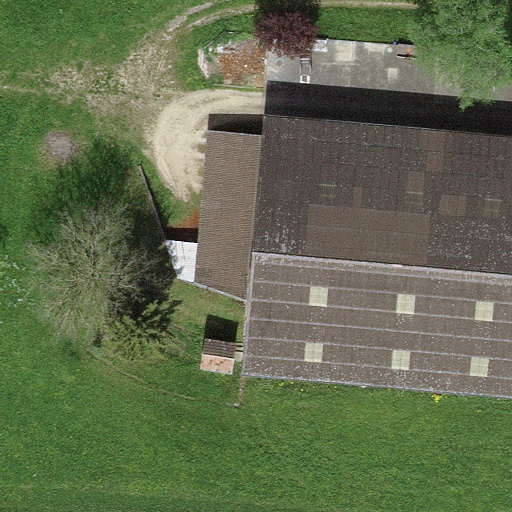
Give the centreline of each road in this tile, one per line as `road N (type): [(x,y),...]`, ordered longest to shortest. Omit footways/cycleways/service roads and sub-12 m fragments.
road 1 (track): [(0,90),(511,124)]
road 2 (track): [(145,100),(185,42),(244,15),(313,3),(511,11)]
